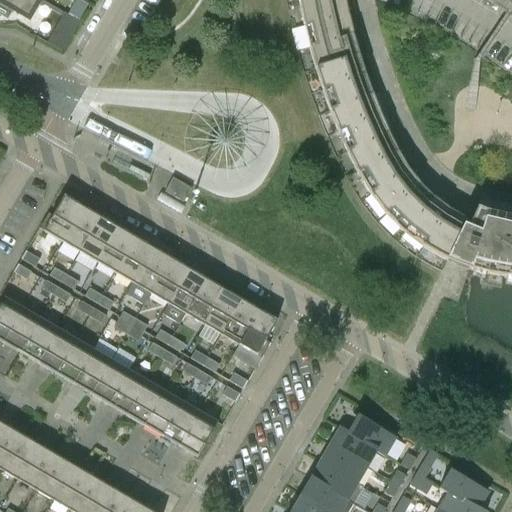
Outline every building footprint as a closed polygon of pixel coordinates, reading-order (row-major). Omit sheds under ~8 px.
[(39,0),(0,0),(0,8),(10,15),(13,10),(28,19),(39,0)] [(511,0),(297,0),(298,1),(306,42),(318,82),(326,105),(334,127),(340,142),(347,157),(355,171),(364,186),(374,201),(382,211),(390,220),(398,229),(409,238),(421,247),(433,254),(445,261),(456,266),(468,270),(484,275),(493,277),(503,278),(511,278),(511,0)] [(71,14),(79,18),(84,11),(76,6),(71,14)] [(61,52),(79,22),(65,14),(47,44),(61,52)] [(130,166),(128,172),(147,181),(150,176),(130,166)] [(183,203),(191,190),(172,179),(164,193),(183,203)] [(38,230),(61,243),(82,209),(63,198),(52,216),(48,214),(38,230)] [(82,209),(61,243),(79,253),(99,219),(82,209)] [(99,219),(79,253),(97,264),(117,229),(99,219)] [(117,229),(97,264),(114,274),(134,239),(117,229)] [(134,239),(114,274),(132,284),(152,250),(134,239)] [(152,250),(132,284),(150,295),(170,260),(152,250)] [(40,260),(25,252),(20,260),(35,269),(40,260)] [(170,260),(150,295),(167,305),(188,271),(170,260)] [(17,265),(13,273),(26,281),(31,273),(17,265)] [(49,277),(61,284),(66,276),(54,269),(49,277)] [(188,271),(167,305),(185,315),(205,281),(188,271)] [(78,283),(66,276),(61,284),(73,291),(78,283)] [(205,281),(185,315),(202,326),(223,291),(205,281)] [(41,290),(53,297),(58,289),(46,282),(41,290)] [(70,296),(58,289),(53,297),(65,304),(70,296)] [(84,298),(96,305),(101,296),(89,289),(84,298)] [(223,291),(202,326),(220,336),(240,302),(223,291)] [(113,304),(101,296),(96,305),(109,312),(113,304)] [(0,305),(0,342),(2,344),(22,309),(4,299),(0,305)] [(240,302),(220,336),(238,346),(258,312),(240,302)] [(89,318),(93,310),(81,303),(77,311),(89,318)] [(2,344),(20,354),(40,320),(22,309),(2,344)] [(106,317),(93,310),(89,318),(101,325),(106,317)] [(258,312),(238,346),(261,360),(270,344),(265,342),(276,323),(258,312)] [(118,321),(130,328),(135,320),(123,313),(118,321)] [(20,354),(37,365),(58,330),(40,320),(20,354)] [(135,320),(130,328),(142,335),(147,327),(135,320)] [(114,328),(126,335),(130,328),(118,321),(114,328)] [(130,328),(126,335),(138,343),(142,335),(130,328)] [(37,365),(55,375),(75,340),(58,330),(37,365)] [(155,339),(167,346),(172,338),(160,331),(155,339)] [(184,345),(172,338),(167,346),(179,353),(184,345)] [(55,375),(73,385),(93,351),(75,340),(55,375)] [(147,352),(159,359),(164,351),(152,344),(147,352)] [(73,385),(90,396),(111,361),(93,351),(73,385)] [(176,358),(164,351),(159,359),(171,366),(176,358)] [(190,360),(202,367),(207,359),(195,351),(190,360)] [(219,366),(207,359),(202,367),(214,374),(219,366)] [(90,396),(108,406),(128,372),(111,361),(90,396)] [(182,373),(194,380),(199,372),(187,365),(182,373)] [(108,406),(126,416),(146,382),(128,372),(108,406)] [(211,379),(199,372),(194,380),(207,387),(211,379)] [(228,382),(243,391),(248,383),(233,374),(228,382)] [(126,416),(143,427),(164,392),(146,382),(126,416)] [(235,403),(240,395),(226,388),(222,396),(235,403)] [(143,427),(161,437),(181,403),(164,392),(143,427)] [(178,447),(199,413),(181,403),(161,437),(178,447)] [(217,424),(199,413),(178,447),(197,458),(217,424)] [(377,452),(376,453),(384,458),(395,440),(360,419),(350,435),(350,436),(377,452)] [(0,469),(19,436),(2,426),(0,428),(0,469)] [(367,468),(376,453),(377,452),(350,436),(350,435),(342,430),(332,448),(367,468)] [(0,469),(0,470),(17,481),(37,446),(19,436),(0,469)] [(55,457),(37,446),(17,481),(34,491),(55,457)] [(357,485),(367,468),(332,448),(322,464),(357,485)] [(415,460),(407,455),(400,466),(408,471),(415,460)] [(34,491),(52,502),(72,467),(55,457),(34,491)] [(363,488),(357,485),(322,464),(312,481),(353,505),(363,488)] [(422,464),(416,475),(424,480),(430,469),(422,464)] [(90,478),(72,467),(52,502),(70,511),(90,478)] [(391,483),(399,487),(405,477),(397,472),(391,483)] [(438,490),(447,495),(448,494),(475,509),(485,492),(449,472),(438,490)] [(416,475),(409,486),(417,491),(424,480),(416,475)] [(70,511),(69,511),(93,511),(108,488),(90,478),(70,511)] [(348,511),(353,505),(312,481),(303,497),(301,495),(300,497),(326,511),(348,511)] [(392,498),(399,487),(391,483),(384,494),(392,498)] [(117,511),(125,498),(108,488),(93,511),(117,511)] [(480,511),(475,509),(448,494),(447,495),(438,510),(440,511),(480,511)] [(326,511),(300,497),(291,511),(326,511)] [(117,511),(140,511),(143,509),(125,498),(117,511)] [(402,498),(396,508),(402,511),(404,511),(410,502),(402,498)]
